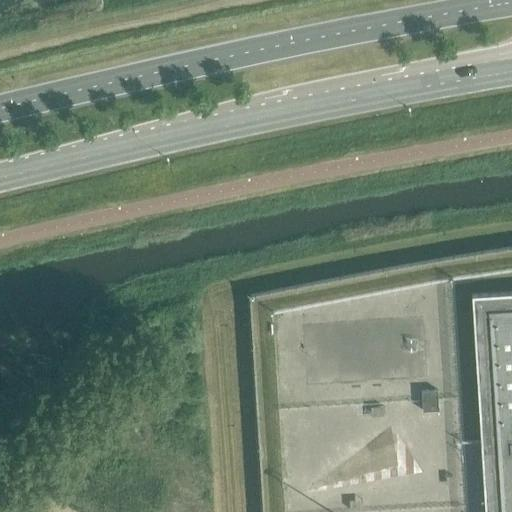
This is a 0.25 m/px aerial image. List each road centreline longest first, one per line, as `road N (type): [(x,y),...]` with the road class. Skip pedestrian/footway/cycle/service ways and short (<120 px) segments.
road 1 (secondary): [(0,181),(343,94),(511,67)]
road 2 (secondary): [(511,3),(0,106)]
